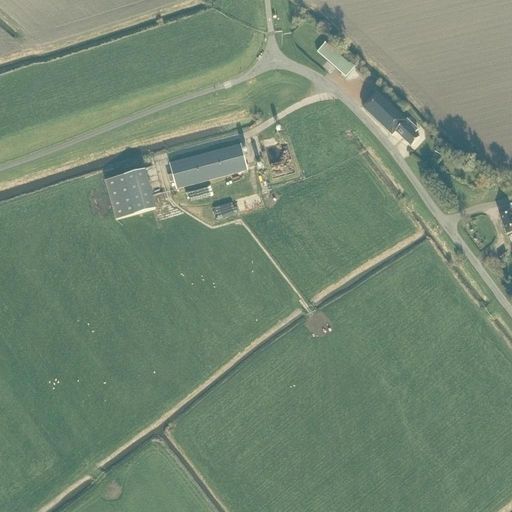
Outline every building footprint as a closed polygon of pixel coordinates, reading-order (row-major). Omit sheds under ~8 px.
[(346,79),(355,68),(351,64),(349,65),(326,44),(317,54),(346,79)] [(406,121),(377,94),(363,109),(392,136),(395,133),(411,147),(420,138),(415,134),(418,131),(407,120),(406,121)] [(247,172),(240,146),(170,165),(177,190),(247,172)] [(145,171),(125,177),(105,182),(116,221),(155,211),(145,171)] [(511,245),(511,244),(511,214),(511,211),(499,215),(507,235),(511,233),(511,235),(509,237),(511,245)]
